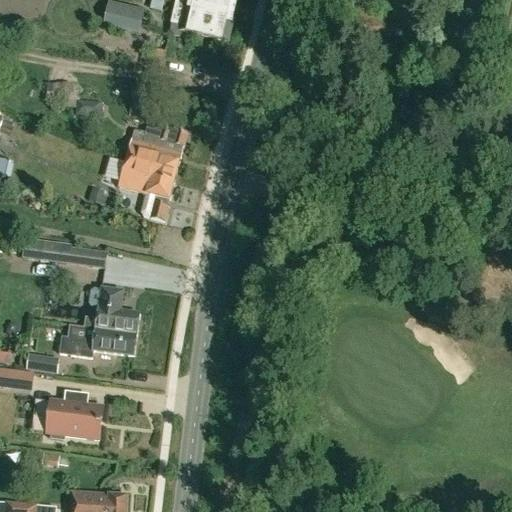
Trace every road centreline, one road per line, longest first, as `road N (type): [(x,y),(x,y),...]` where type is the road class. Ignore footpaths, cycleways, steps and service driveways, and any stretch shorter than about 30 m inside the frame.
road 1 (tertiary): [(185,511),(231,184),(273,0)]
road 2 (track): [(231,184),(511,217)]
